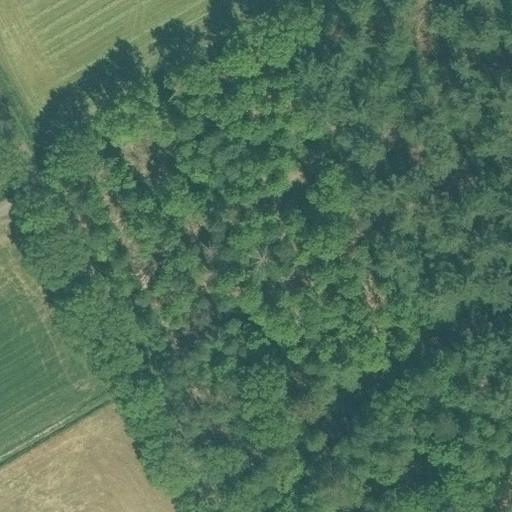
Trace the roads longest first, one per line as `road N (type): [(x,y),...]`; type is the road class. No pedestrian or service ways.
road 1 (unclassified): [(212,511),(0,125)]
road 2 (track): [(198,486),(511,301)]
